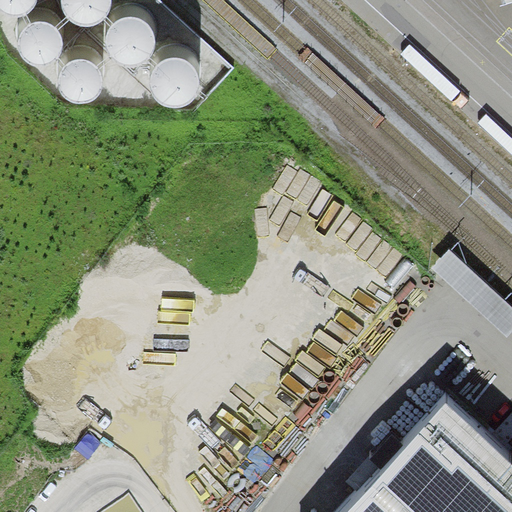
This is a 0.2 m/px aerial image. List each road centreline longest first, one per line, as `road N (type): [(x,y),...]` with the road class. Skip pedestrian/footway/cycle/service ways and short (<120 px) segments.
road 1 (unknown): [(297,511),(349,412),(411,350),(446,339),(511,367)]
road 2 (unclassified): [(382,0),(511,122)]
